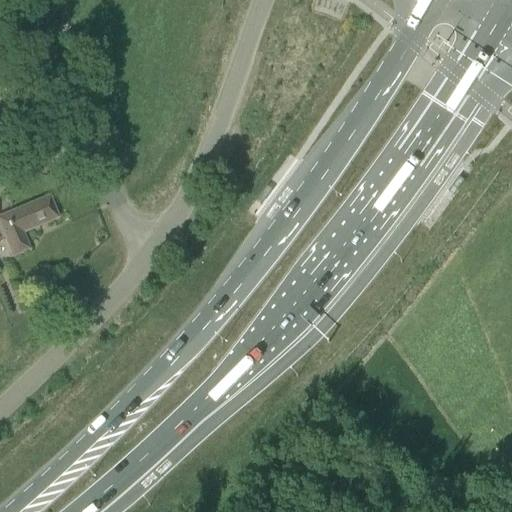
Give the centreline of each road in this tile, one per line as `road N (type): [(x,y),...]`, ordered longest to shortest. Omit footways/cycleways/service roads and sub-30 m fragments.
road 1 (primary): [(430,0),(371,104),(213,314),(10,511)]
road 2 (primary): [(80,511),(294,305),(417,146),(493,29)]
road 3 (residential): [(148,255),(28,0)]
road 4 (unclassified): [(148,255),(203,158),(264,0)]
road 5 (unclassified): [(0,401),(148,255)]
